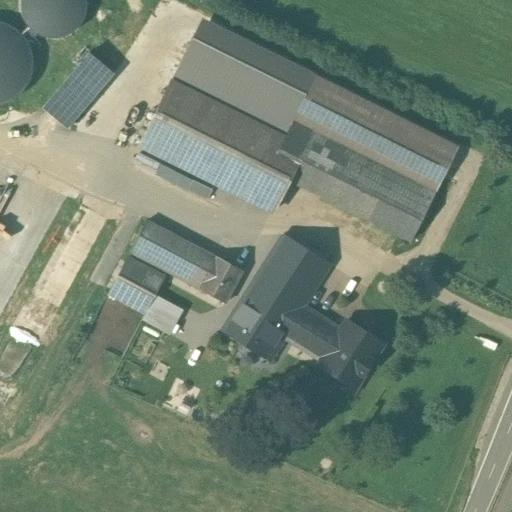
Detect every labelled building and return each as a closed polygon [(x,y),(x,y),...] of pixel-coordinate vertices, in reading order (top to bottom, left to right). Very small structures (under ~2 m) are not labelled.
[(23,13),(31,23),(42,30),(54,31),(67,28),(77,20),(84,9),(84,0),(19,0),(20,2),(23,13)] [(0,100),(4,100),(19,90),(28,75),(31,60),(28,44),(20,31),(7,21),(0,19),(0,100)] [(87,51),(40,105),(64,126),(111,72),(87,51)] [(172,84),(138,146),(273,213),(287,180),(410,241),(457,148),(316,76),(284,137),(172,84)] [(31,199),(25,227),(47,231),(52,203),(31,199)] [(130,253),(197,290),(215,258),(147,221),(130,253)] [(225,329),(270,356),(282,337),(302,306),(329,264),(283,235),(225,329)] [(163,277),(127,258),(108,296),(144,313),(152,299),(163,277)] [(242,272),(215,258),(197,290),(224,304),(242,272)] [(112,333),(129,342),(143,314),(108,296),(106,299),(124,308),(112,333)] [(159,301),(152,299),(144,313),(151,317),(159,301)] [(351,391),(381,344),(346,323),(342,330),(302,306),(282,337),(321,363),(320,366),(337,376),(334,381),(351,391)]
